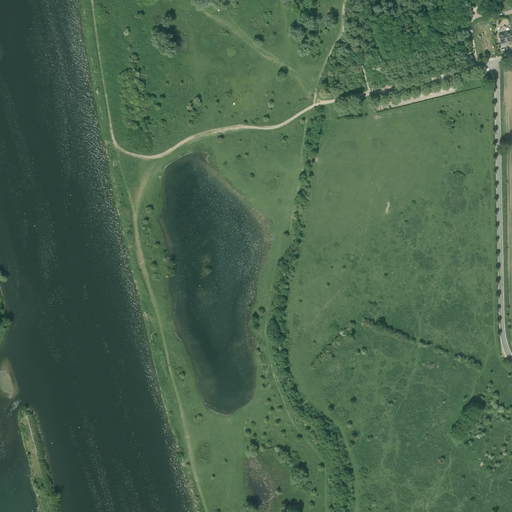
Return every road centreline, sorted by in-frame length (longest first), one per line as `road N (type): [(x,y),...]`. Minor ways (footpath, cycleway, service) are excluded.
road 1 (unclassified): [(511,361),(502,343),(493,63)]
road 2 (track): [(114,143),(153,156),(212,131),(276,126),(315,104),(369,92)]
road 3 (unclassified): [(369,92),(493,63)]
